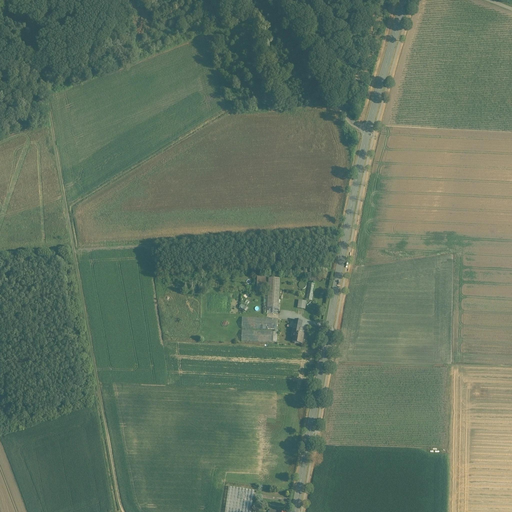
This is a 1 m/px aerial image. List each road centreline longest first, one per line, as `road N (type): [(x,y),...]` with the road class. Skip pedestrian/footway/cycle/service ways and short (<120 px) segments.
road 1 (track): [(348,231),(75,246),(120,511)]
road 2 (secondary): [(369,131),(295,511)]
road 3 (track): [(75,246),(30,0)]
road 4 (unclassified): [(288,0),(345,115),(369,131)]
road 5 (secondary): [(406,0),(369,131)]
